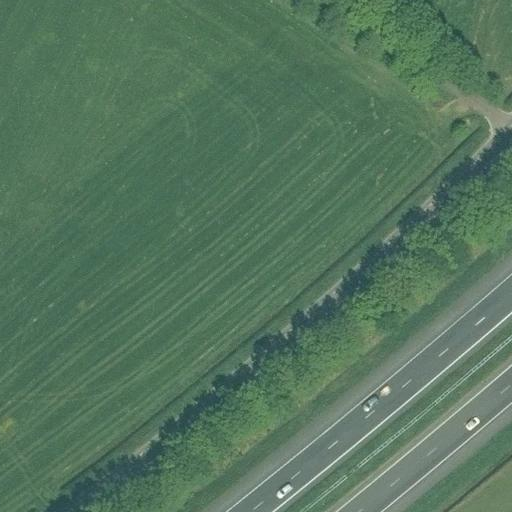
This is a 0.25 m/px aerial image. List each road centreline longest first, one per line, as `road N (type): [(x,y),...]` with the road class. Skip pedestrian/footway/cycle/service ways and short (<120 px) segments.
road 1 (tertiary): [(76,511),(254,370),(511,135)]
road 2 (motorway): [(511,294),(251,511)]
road 3 (motorway): [(360,511),(511,384)]
